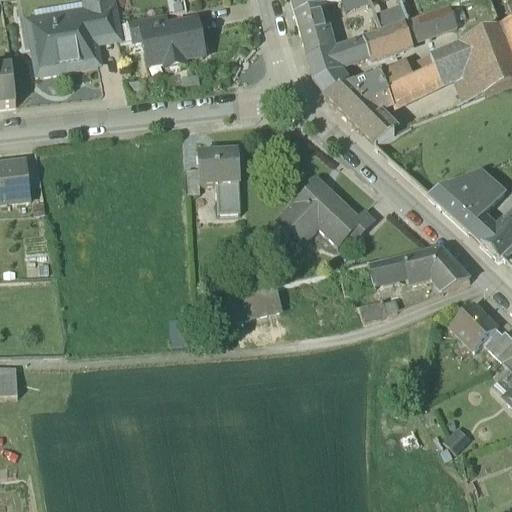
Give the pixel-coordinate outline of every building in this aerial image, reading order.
[(289,0),(295,18),(314,12),(310,0),(289,0)] [(310,0),(314,12),(316,12),(350,0),(310,0)] [(358,0),(362,9),(390,0),(358,0)] [(451,37),(454,45),(500,27),(490,0),(482,0),(405,26),(403,27),(412,50),(451,37)] [(111,1),(85,5),(87,17),(89,17),(92,35),(116,31),(111,1)] [(403,27),(405,26),(399,11),(366,22),(371,37),(403,27)] [(314,12),(295,18),(306,62),(327,54),(316,12),(314,12)] [(87,17),(34,26),(38,51),(33,52),(38,81),(98,71),(92,35),(89,17),(87,17)] [(165,21),(130,28),(133,47),(142,45),(141,38),(167,33),(165,21)] [(454,45),(427,56),(433,72),(444,68),(467,59),(485,102),(511,91),(511,22),(500,27),(454,45)] [(369,65),(412,50),(403,27),(371,37),(361,41),(369,65)] [(167,33),(141,38),(142,45),(147,66),(163,63),(165,75),(184,71),(184,66),(204,62),(198,34),(181,37),(179,30),(167,33)] [(369,65),(361,41),(354,43),(327,54),(306,62),(314,87),(342,75),(369,65)] [(404,65),(410,83),(433,72),(427,56),(404,65)] [(467,59),(444,68),(460,112),(485,102),(467,59)] [(381,74),(386,88),(410,83),(404,65),(381,74)] [(386,88),(393,109),(441,93),(433,72),(410,83),(386,88)] [(12,73),(0,73),(0,111),(15,110),(12,73)] [(370,119),(394,110),(393,109),(386,88),(381,74),(324,101),(374,151),(392,140),(370,119)] [(238,158),(197,159),(198,176),(199,191),(215,191),(217,222),(240,220),(238,190),(239,190),(238,158)] [(37,168),(26,169),(29,194),(41,192),(37,168)] [(7,173),(0,173),(0,210),(31,207),(29,194),(26,169),(6,171),(7,173)] [(198,176),(184,176),(185,200),(199,200),(199,191),(198,176)] [(479,178),(448,193),(447,192),(429,201),(481,250),(503,229),(488,216),(504,200),(479,178)] [(328,204),(313,190),(318,185),(317,184),(274,228),(285,239),(293,231),(309,245),(318,235),(337,254),(348,243),(352,238),(348,234),(358,223),(357,222),(333,199),(328,204)] [(364,216),(357,222),(358,223),(348,234),(352,238),(348,243),(354,249),(375,227),(364,216)] [(511,220),(503,229),(481,250),(498,265),(511,252),(511,220)] [(439,253),(400,263),(407,289),(428,285),(438,298),(470,286),(439,253)] [(407,289),(400,263),(329,281),(331,304),(344,303),(348,327),(369,322),(367,305),(357,306),(357,305),(354,291),(384,285),(385,294),(407,289)] [(381,295),(385,294),(384,285),(354,291),(357,305),(367,305),(369,322),(386,316),(381,295)] [(281,319),(275,294),(239,303),(244,326),(245,328),(281,319)] [(244,326),(239,303),(207,311),(213,333),(244,326)] [(498,332),(474,307),(447,333),(472,359),(498,332)] [(511,344),(505,337),(488,354),(497,363),(511,348),(511,344)] [(511,348),(497,363),(511,378),(511,348)] [(9,374),(0,374),(0,405),(17,404),(15,374),(9,374)] [(456,460),(471,446),(459,434),(445,448),(456,460)]
